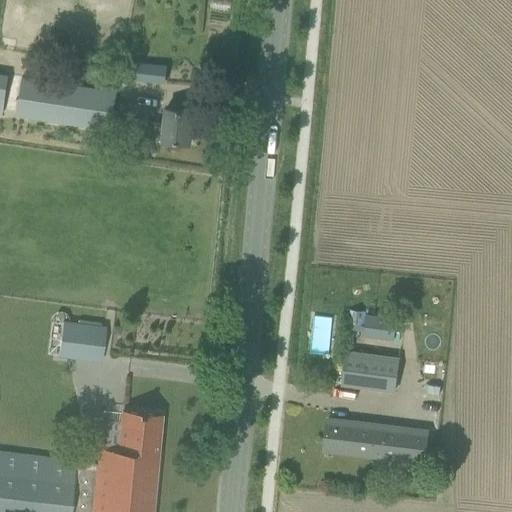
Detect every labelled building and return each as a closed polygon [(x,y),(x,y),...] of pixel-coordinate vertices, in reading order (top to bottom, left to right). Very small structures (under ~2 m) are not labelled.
[(100,55),(87,53),(85,64),(98,67),(100,55)] [(167,67),(125,61),(123,78),(164,83),(167,67)] [(0,112),(8,114),(15,75),(0,71),(0,112)] [(113,128),(119,91),(24,76),(18,114),(113,128)] [(193,111),(174,109),(166,109),(164,123),(148,121),(146,139),(191,143),(193,111)] [(393,340),(395,319),(365,316),(363,336),(393,340)] [(60,356),(105,360),(108,323),(63,320),(60,356)] [(399,358),(346,352),(341,385),(394,392),(399,358)] [(156,454),(160,414),(123,410),(119,447),(100,444),(98,463),(0,452),(0,511),(9,511),(152,511),(158,455),(156,454)] [(388,426),(347,422),(327,419),(324,449),(344,452),(385,456),(388,426)] [(427,431),(388,426),(385,456),(424,461),(427,431)]
